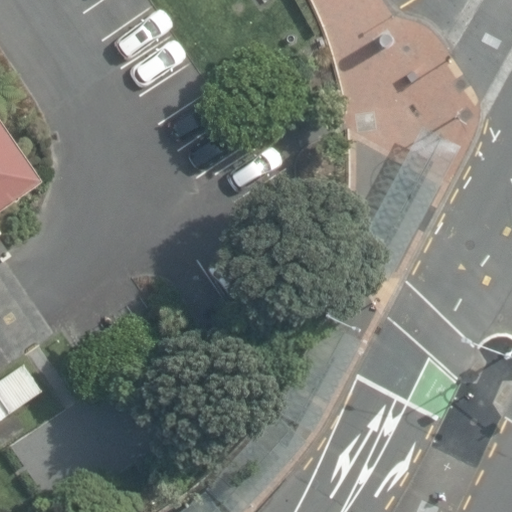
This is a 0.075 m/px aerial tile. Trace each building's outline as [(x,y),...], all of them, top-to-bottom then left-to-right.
[(0,230),(48,198),(0,127),(0,230)] [(392,278),(448,166),(410,148),(355,259),(392,278)] [(315,431),(362,343),(325,323),(279,412),(315,431)] [(243,511),(307,441),(277,414),(209,491),(233,511),(243,511)] [(184,511),(222,511),(208,493),(184,511)]
